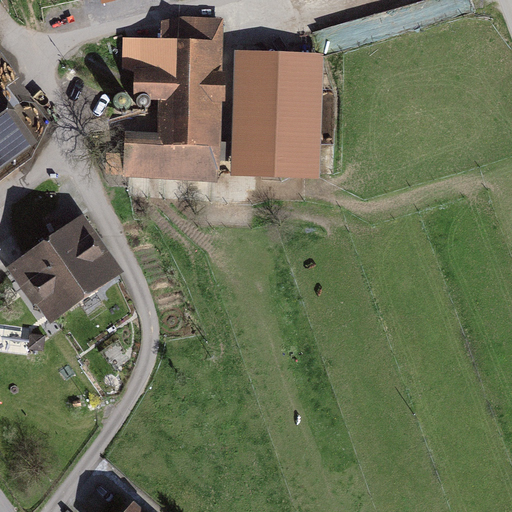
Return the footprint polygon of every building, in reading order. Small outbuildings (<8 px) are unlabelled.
[(307,31),(419,0),(303,0),(299,1),(307,31)] [(218,50),(129,46),(127,101),(168,103),(167,139),(132,137),(130,174),(213,177),(218,50)] [(318,62),(244,59),(239,170),(313,173),(318,62)] [(0,83),(0,169),(40,142),(0,83)] [(90,225),(21,272),(59,327),(128,280),(114,260),(90,225)]
